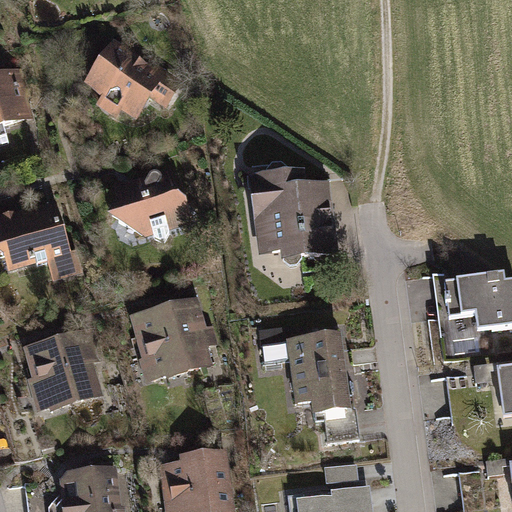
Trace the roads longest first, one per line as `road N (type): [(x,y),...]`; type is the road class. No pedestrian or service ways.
road 1 (residential): [(415,511),(378,195)]
road 2 (track): [(378,195),(386,144),(385,0)]
